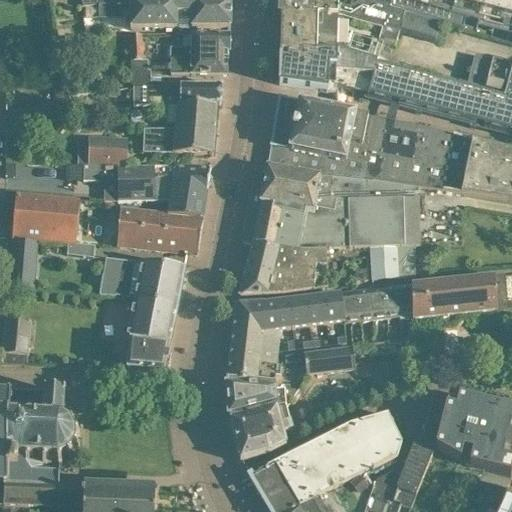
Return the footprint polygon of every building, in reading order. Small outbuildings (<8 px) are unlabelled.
[(280,0),(280,15),(280,20),(290,20),(290,19),(336,19),(380,32),(381,30),(399,34),(400,35),(406,14),(355,0),(352,0),(350,9),(338,6),(338,0),(280,0)] [(355,0),(406,14),(441,24),(462,30),(465,20),(478,23),(482,8),(481,7),(482,0),(355,0)] [(482,8),(478,23),(511,31),(511,0),(482,0),(481,7),(482,8)] [(130,4),(130,5),(130,32),(176,31),(190,30),(230,30),(230,2),(130,4)] [(435,45),(441,24),(406,14),(400,35),(435,45)] [(280,20),(279,62),(298,62),(298,56),(315,56),(315,50),(331,50),(372,63),(373,61),(378,45),(394,49),(399,34),(381,30),(380,32),(336,19),(290,19),(290,20),(280,20)] [(149,88),(149,90),(152,90),(151,72),(149,72),(148,61),(145,61),(144,36),(130,37),(132,89),(149,88)] [(170,49),(171,77),(226,77),(226,54),(229,54),(229,36),(191,36),(191,39),(183,39),(183,49),(170,49)] [(298,62),(279,62),(278,86),(334,95),(335,88),(368,96),(367,98),(511,135),(511,97),(466,85),(378,63),(373,61),(372,63),(331,50),(315,50),(315,56),(298,56),(298,62)] [(474,56),(466,85),(511,97),(511,60),(510,60),(509,65),(474,56)] [(90,83),(70,85),(71,98),(91,97),(90,83)] [(150,107),(177,107),(218,106),(220,107),(222,88),(152,90),(149,90),(149,99),(133,101),(134,109),(150,107)] [(279,99),(266,170),(319,179),(319,178),(365,182),(368,117),(279,99)] [(218,106),(177,107),(174,133),(145,133),(143,156),(213,158),(218,106)] [(511,152),(418,128),(368,117),(365,182),(503,202),(511,203),(511,152)] [(78,166),(85,166),(126,168),(126,142),(89,141),(89,142),(82,142),(78,145),(78,166)] [(4,146),(4,160),(13,160),(13,146),(4,146)] [(69,166),(69,181),(85,181),(85,166),(78,166),(69,166)] [(168,205),(167,219),(202,225),(210,170),(126,168),(85,166),(85,181),(118,183),(118,204),(161,203),(161,205),(168,205)] [(266,170),(253,246),(301,253),(301,250),(371,249),(372,283),(415,279),(414,260),(413,248),(422,247),(419,200),(414,200),(413,192),(401,193),(401,191),(365,191),(365,182),(319,178),(319,179),(266,170)] [(36,243),(67,246),(68,246),(76,246),(88,247),(90,226),(77,224),(79,202),(15,197),(12,224),(12,234),(11,241),(36,243)] [(202,225),(167,219),(121,212),(117,249),(197,258),(202,225)] [(36,243),(11,241),(10,265),(8,290),(32,292),(34,267),(36,243)] [(76,246),(68,246),(67,257),(93,260),(94,248),(93,248),(91,247),(76,246)] [(252,246),(246,271),(306,280),(305,293),(327,290),(321,254),(310,254),(301,253),(253,246),(252,246)] [(177,307),(184,271),(118,262),(116,280),(118,280),(115,297),(133,298),(177,307)] [(306,280),(246,271),(245,274),(239,297),(241,297),(283,297),(305,293),(306,280)] [(355,272),(356,284),(367,283),(367,271),(355,272)] [(410,288),(410,318),(410,325),(496,315),(508,314),(505,278),(410,288)] [(410,288),(396,290),(399,320),(410,318),(410,288)] [(396,290),(383,291),(386,322),(399,320),(396,290)] [(386,322),(383,291),(369,293),(373,323),(386,322)] [(373,323),(369,293),(355,295),(358,325),(373,323)] [(358,325),(355,295),(342,296),(344,327),(358,325)] [(344,327),(342,296),(324,299),(327,328),(343,326),(343,327),(344,327)] [(133,298),(125,333),(170,342),(177,307),(133,298)] [(327,328),(324,299),(306,301),(309,330),(327,328)] [(309,330),(306,301),(288,303),(291,331),(309,330)] [(291,331),(288,303),(283,304),(280,333),(291,331)] [(280,333),(283,304),(273,305),(264,306),(238,307),(235,307),(226,383),(226,382),(228,416),(257,414),(284,410),(285,411),(299,391),(273,392),(273,386),(279,333),(280,333)] [(2,355),(1,367),(26,368),(27,357),(30,324),(5,322),(2,355)] [(170,342),(125,333),(123,343),(130,344),(127,373),(164,376),(170,342)] [(409,341),(399,342),(399,354),(407,353),(409,341)] [(399,342),(386,344),(387,355),(399,354),(399,342)] [(386,344),(375,345),(376,357),(387,355),(386,344)] [(375,345),(361,346),(362,358),(376,357),(375,345)] [(362,358),(361,346),(353,347),(355,359),(362,358)] [(349,350),(348,351),(302,356),(304,378),(352,372),(349,350)] [(300,363),(299,356),(284,358),(285,365),(300,363)] [(153,511),(155,489),(59,485),(60,467),(62,466),(64,465),(66,464),(68,463),(70,461),(72,459),(73,458),(75,456),(76,454),(77,452),(78,449),(79,447),(79,445),(79,442),(79,440),(79,438),(79,435),(78,433),(78,431),(77,428),(75,426),(74,424),(72,422),(71,421),(69,419),(67,418),(65,417),(63,416),(64,396),(0,392),(0,506),(71,509),(70,511),(153,511)] [(511,511),(511,412),(433,393),(421,441),(435,449),(435,451),(465,467),(511,479),(511,484),(510,489),(510,490),(500,511),(511,511)] [(257,414),(228,416),(228,418),(240,464),(267,457),(285,448),(281,434),(291,432),(285,411),(284,410),(257,414)] [(249,478),(269,511),(289,511),(308,504),(364,476),(396,461),(400,447),(385,416),(349,427),(266,468),(249,478)] [(401,478),(391,503),(400,507),(411,511),(435,450),(435,451),(435,449),(421,441),(417,439),(416,439),(401,478)] [(398,511),(400,507),(391,503),(401,478),(392,474),(377,481),(375,489),(365,511),(398,511)] [(289,511),(365,511),(375,489),(370,487),(364,476),(308,504),(289,511)]
